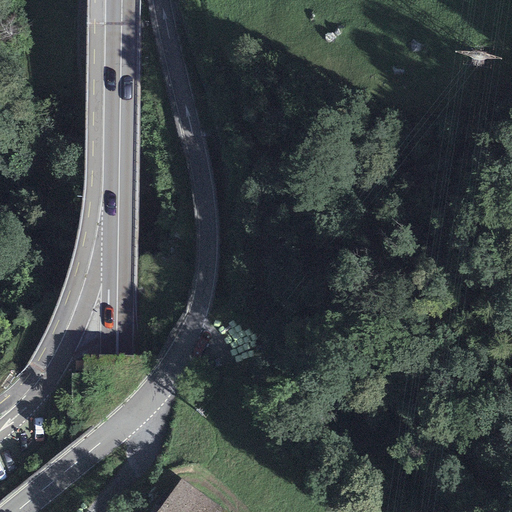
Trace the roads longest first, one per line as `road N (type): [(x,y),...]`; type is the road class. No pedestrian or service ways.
road 1 (tertiary): [(15,511),(163,382),(201,298),(209,238),(204,178),(161,0)]
road 2 (primary): [(118,195),(114,511)]
road 3 (tertiary): [(118,195),(73,336),(46,383),(0,430)]
road 4 (primary): [(121,0),(118,195)]
